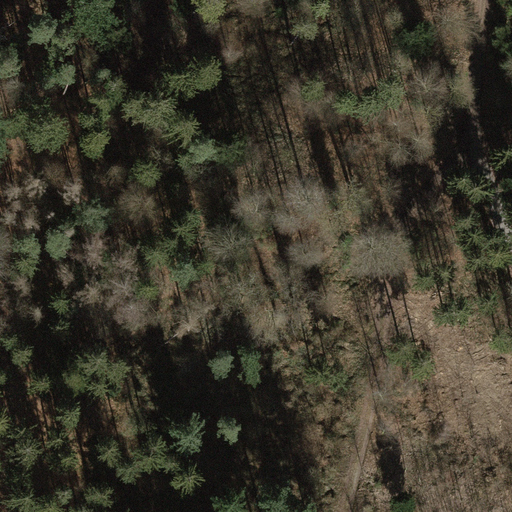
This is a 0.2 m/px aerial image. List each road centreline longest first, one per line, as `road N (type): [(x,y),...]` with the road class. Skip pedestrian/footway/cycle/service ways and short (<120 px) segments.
road 1 (track): [(485,143),(406,242),(364,421),(361,511)]
road 2 (track): [(511,243),(485,143),(480,81),(489,0)]
